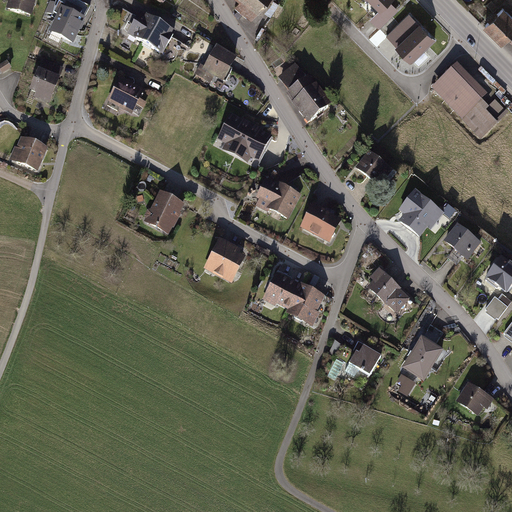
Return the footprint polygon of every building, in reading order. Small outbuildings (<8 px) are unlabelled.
[(33,0),(5,0),(6,0),(4,8),(29,15),(33,0)] [(264,0),(237,0),(233,6),(249,19),(264,0)] [(388,0),(369,0),(378,8),(368,18),(378,27),(396,8),(388,0)] [(511,0),(502,0),(511,10),(511,0)] [(81,9),(64,1),(63,5),(57,2),(51,13),(55,15),(47,31),(71,42),(83,18),(78,15),(81,9)] [(174,31),(138,11),(125,34),(161,54),(174,31)] [(511,37),(511,20),(503,11),(483,31),(501,49),(507,43),(511,37)] [(434,38),(419,23),(396,45),(411,60),(434,38)] [(236,56),(216,44),(203,67),(198,64),(192,74),(209,83),(212,77),(222,83),(236,56)] [(62,68),(40,59),(27,90),(33,92),(31,97),(47,104),(62,68)] [(5,61),(0,63),(0,73),(9,68),(5,61)] [(304,77),(292,63),(275,77),(287,92),(285,94),(307,122),(329,104),(307,75),(304,77)] [(485,95),(454,63),(427,89),(478,141),(507,114),(493,100),(487,106),(481,99),(485,95)] [(143,91),(118,77),(106,101),(137,117),(144,102),(139,99),(143,91)] [(240,120),(229,114),(215,140),(224,144),(221,150),(246,163),(249,157),(257,162),(270,136),(259,131),(260,129),(241,119),(240,120)] [(45,148),(19,137),(14,148),(13,147),(7,160),(36,171),(45,148)] [(392,169),(367,151),(354,168),(378,187),(392,169)] [(276,187),(264,180),(254,199),(257,200),(254,206),(266,212),(267,210),(287,221),(300,196),(278,184),(276,187)] [(183,204),(158,191),(149,210),(146,210),(143,217),(144,220),(142,223),(167,235),(183,204)] [(442,213),(414,192),(399,212),(404,216),(400,222),(419,236),(430,222),(433,224),(442,213)] [(340,219),(311,204),(298,228),(327,243),(340,219)] [(479,243),(455,224),(441,241),(465,260),(479,243)] [(239,250),(218,239),(202,270),(230,284),(244,257),(237,253),(239,250)] [(511,283),(511,266),(499,257),(483,278),(504,295),(511,283)] [(378,268),(369,278),(372,281),(366,287),(395,314),(410,298),(378,268)] [(299,286),(275,273),(260,300),(273,307),(275,304),(286,310),(284,313),(311,328),(319,314),(315,312),(324,297),(300,284),(299,286)] [(510,302),(500,295),(498,298),(494,295),(483,310),(485,312),(484,313),(493,320),(494,319),(496,320),(510,302)] [(511,321),(502,334),(503,335),(502,337),(511,344),(511,343),(511,350),(511,351),(511,321)] [(443,350),(421,337),(401,368),(423,382),(443,350)] [(379,356),(363,346),(358,354),(355,352),(354,353),(348,349),(341,360),(347,364),(341,374),(351,379),(355,373),(366,379),(379,356)] [(414,384),(405,378),(396,392),(406,397),(414,384)] [(492,400),(467,384),(455,402),(477,417),(483,408),(485,410),(492,400)]
